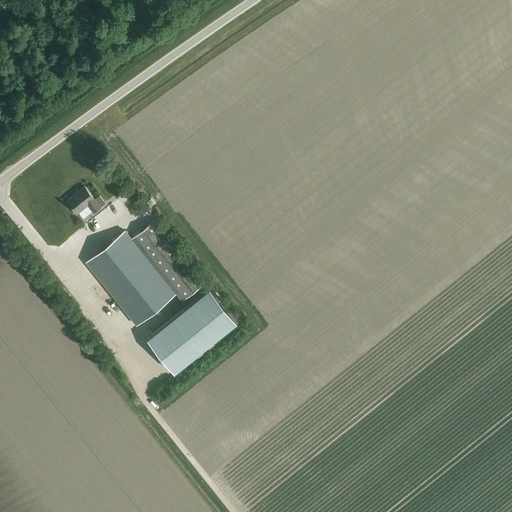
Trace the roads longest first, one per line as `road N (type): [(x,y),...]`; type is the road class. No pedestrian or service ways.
road 1 (unclassified): [(0,182),(254,0)]
road 2 (track): [(141,396),(234,511)]
